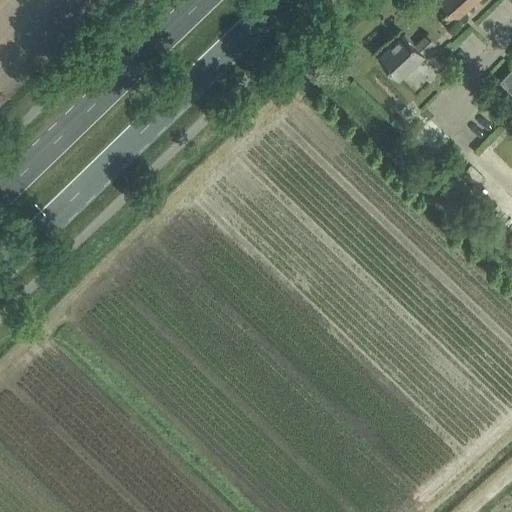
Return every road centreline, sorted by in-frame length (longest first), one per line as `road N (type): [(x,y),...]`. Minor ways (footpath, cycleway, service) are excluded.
road 1 (primary): [(0,273),(290,0)]
road 2 (primary): [(217,0),(0,210)]
